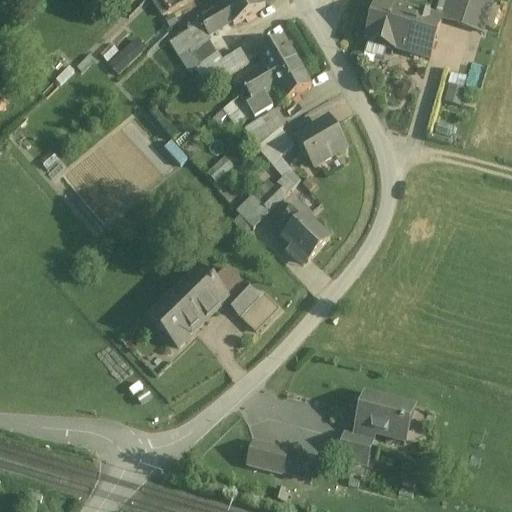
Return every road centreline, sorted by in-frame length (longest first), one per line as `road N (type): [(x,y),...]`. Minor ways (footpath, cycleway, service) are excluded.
road 1 (unclassified): [(130,449),(192,432),(272,363),(345,282),(386,211),(382,144),(300,0)]
road 2 (unclassified): [(130,449),(94,434),(0,419)]
road 3 (track): [(382,144),(511,175)]
